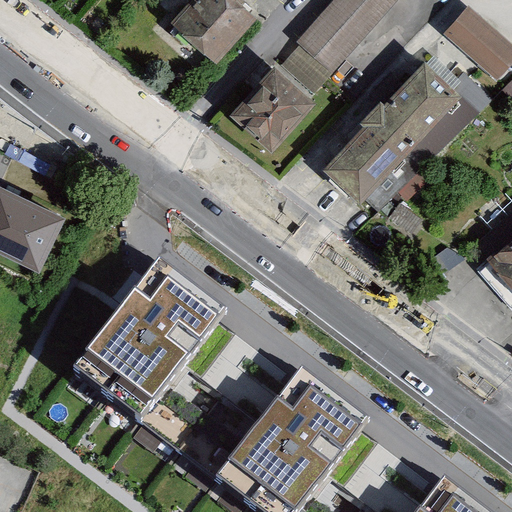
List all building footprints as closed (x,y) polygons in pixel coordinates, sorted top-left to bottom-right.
[(247,0),(198,0),(180,21),(226,59),(264,14),(247,0)] [(332,0),(302,37),(334,65),(393,0),(332,0)] [(511,37),(473,2),(449,28),(501,75),(511,63),(511,37)] [(434,58),(334,169),(367,198),(467,88),(434,58)] [(280,63),(239,112),(280,147),(321,97),(280,63)] [(0,189),(0,253),(40,272),(64,220),(0,189)] [(511,236),(491,254),(511,278),(511,236)] [(221,321),(150,267),(118,310),(71,370),(141,424),(221,321)] [(299,511),(361,429),(293,379),(215,483),(253,511),(299,511)] [(469,511),(437,488),(418,511),(469,511)]
